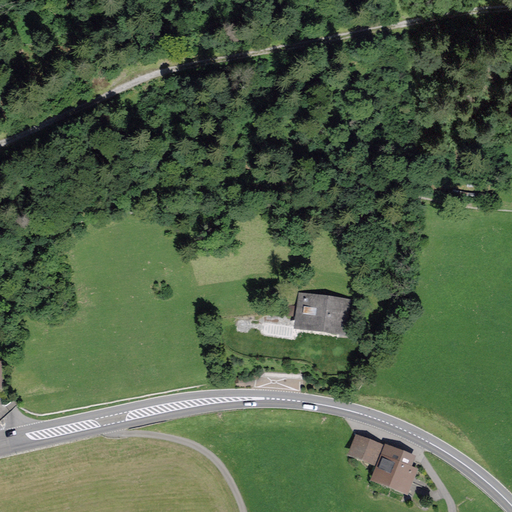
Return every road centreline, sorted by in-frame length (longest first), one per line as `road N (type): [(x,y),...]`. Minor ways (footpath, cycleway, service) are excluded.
road 1 (unclassified): [(0,142),(162,72),(511,9)]
road 2 (primary): [(404,429),(332,406),(234,398),(7,442)]
road 3 (primary): [(511,505),(459,460),(404,429)]
